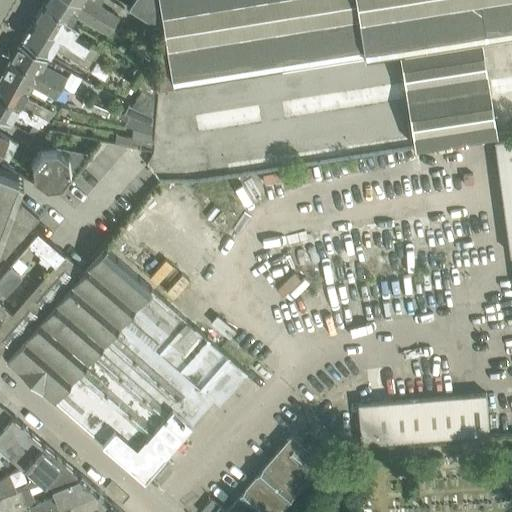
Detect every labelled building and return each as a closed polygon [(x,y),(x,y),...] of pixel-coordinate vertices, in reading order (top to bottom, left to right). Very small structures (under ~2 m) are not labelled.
[(74,0),(44,0),(43,4),(70,21),(74,13),(107,33),(113,24),(74,0)] [(74,0),(113,24),(118,15),(99,4),(101,0),(74,0)] [(511,0),(132,0),(129,6),(164,28),(157,86),(399,47),(415,146),(417,145),(417,146),(494,134),(482,36),(511,31),(511,0)] [(43,4),(32,21),(92,58),(97,49),(74,35),(79,27),(70,21),(43,4)] [(32,21),(21,38),(49,55),(54,46),(87,66),(92,58),(32,21)] [(129,47),(159,64),(159,52),(134,37),(129,47)] [(19,42),(10,59),(60,87),(66,77),(43,64),(46,57),(19,42)] [(10,59),(0,75),(28,90),(31,84),(55,97),(60,87),(10,59)] [(156,98),(157,83),(158,75),(145,67),(134,85),(142,89),(156,98)] [(25,95),(28,90),(0,75),(0,95),(31,113),(32,111),(45,118),(47,119),(52,110),(25,95)] [(142,89),(132,105),(155,117),(156,98),(142,89)] [(0,95),(0,117),(10,123),(13,117),(38,130),(45,118),(32,111),(31,113),(0,95)] [(84,97),(81,104),(115,118),(118,111),(84,97)] [(129,103),(123,113),(154,126),(155,117),(132,105),(129,103)] [(122,113),(119,119),(125,121),(124,125),(133,128),(153,134),(154,126),(123,113),(122,113)] [(133,128),(131,137),(153,142),(153,134),(133,128)] [(0,131),(0,157),(7,161),(18,142),(0,131)] [(115,134),(113,142),(116,143),(152,150),(153,142),(131,137),(115,134)] [(511,136),(494,139),(510,254),(511,253),(511,136)] [(30,173),(34,176),(46,185),(61,183),(84,155),(54,148),(40,149),(31,160),(30,173)] [(0,273),(11,261),(29,240),(38,230),(32,225),(39,217),(19,200),(0,221),(0,220),(16,175),(19,171),(31,179),(34,176),(30,173),(16,166),(0,157),(0,273)] [(12,311),(0,299),(0,289),(3,287),(6,290),(23,271),(11,261),(0,273),(0,350),(12,360),(109,251),(104,247),(86,267),(39,229),(38,230),(29,240),(43,252),(37,259),(49,269),(12,311)] [(150,287),(109,251),(12,360),(54,397),(150,287)] [(152,287),(151,286),(150,287),(54,397),(144,476),(144,475),(145,475),(151,468),(175,440),(182,445),(195,430),(189,424),(213,397),(219,402),(247,370),(151,288),(152,287)] [(357,402),(360,442),(489,432),(485,392),(357,402)] [(0,428),(12,415),(2,406),(0,408),(0,428)] [(12,415),(0,428),(0,446),(22,466),(43,441),(12,415)] [(315,422),(307,431),(323,444),(330,435),(315,422)] [(276,511),(322,460),(313,453),(301,442),(291,433),(225,509),(212,497),(200,511),(276,511)] [(308,434),(301,442),(313,453),(320,445),(308,434)] [(77,471),(43,441),(22,466),(32,474),(24,482),(28,485),(31,487),(77,471)] [(0,479),(0,497),(17,492),(9,473),(0,479)] [(28,488),(20,491),(28,511),(38,511),(58,504),(68,500),(89,491),(94,485),(81,473),(52,486),(50,487),(53,494),(36,502),(31,487),(28,488)] [(110,499),(94,485),(89,491),(68,500),(71,509),(63,511),(92,511),(103,508),(110,499)] [(0,511),(28,511),(20,491),(17,492),(0,497),(0,511)] [(103,508),(92,511),(124,511),(110,499),(103,508)]
